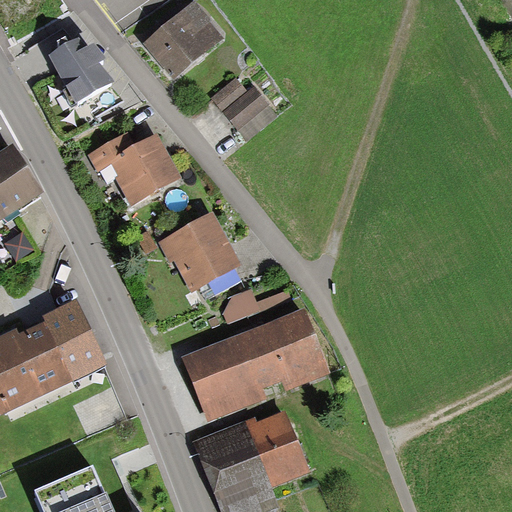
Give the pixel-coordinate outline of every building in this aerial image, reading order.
[(192,3),(141,44),(170,80),(221,39),(192,3)] [(82,35),(49,55),(58,71),(67,85),(62,87),(73,106),(112,82),(100,63),(107,59),(94,42),(88,45),(82,35)] [(236,80),(214,97),(247,139),(277,116),(255,88),(247,94),(236,80)] [(129,134),(88,155),(97,173),(109,168),(129,207),(184,178),(160,131),(134,144),(129,134)] [(12,147),(0,154),(0,220),(42,194),(12,147)] [(214,211),(157,241),(169,263),(175,260),(190,290),(241,264),(214,211)] [(231,327),(265,314),(256,292),(223,305),(231,327)] [(272,310),(294,302),(290,292),(268,300),(272,310)] [(15,329),(0,336),(0,413),(0,414),(108,364),(77,298),(41,314),(44,320),(27,328),(16,333),(15,329)] [(306,308),(182,357),(208,422),(270,398),(266,390),(282,384),(285,391),(331,373),(306,308)] [(256,417),(192,442),(220,511),(267,511),(281,507),(273,488),(311,473),(286,411),(258,423),(256,417)] [(113,511),(95,470),(36,495),(43,511),(113,511)]
